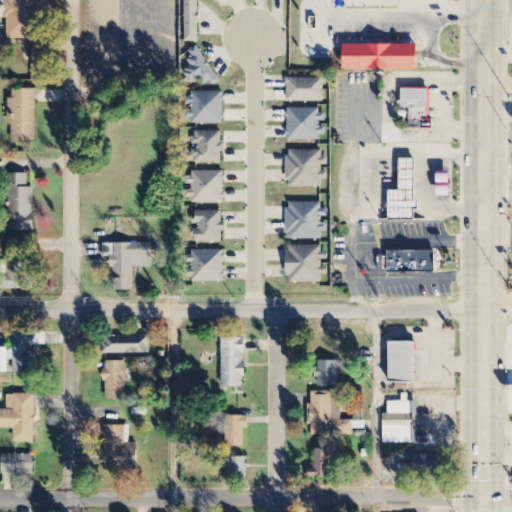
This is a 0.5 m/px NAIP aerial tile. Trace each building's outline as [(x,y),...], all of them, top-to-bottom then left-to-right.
[(199,42),(199,0),(185,0),(185,41),(199,42)] [(345,45),(345,69),(419,69),(419,45),(345,45)] [(193,85),(201,80),(206,88),(219,80),(199,46),(190,51),(195,60),(182,67),(193,85)] [(323,102),(323,78),(287,79),(288,102),(323,102)] [(401,86),(401,107),(408,107),(408,120),(429,120),(429,86),(401,86)] [(36,142),(37,90),(12,89),(12,98),(7,98),(7,127),(12,128),(11,141),(36,142)] [(224,92),(192,92),(192,111),(186,111),(186,123),(224,124),(224,92)] [(288,110),(288,140),(326,139),(326,109),(288,110)] [(223,131),(195,132),(195,146),(192,146),(192,163),(223,163),(223,131)] [(322,188),(322,180),(329,180),(329,168),(329,157),(322,157),(322,151),(288,151),(287,187),(322,188)] [(399,156),(398,188),(388,188),(388,218),(415,219),(416,156),(399,156)] [(225,203),(225,172),(186,172),(186,188),(186,203),(225,203)] [(34,231),(34,187),(28,187),(28,174),(11,174),(11,231),(34,231)] [(321,240),(321,232),(328,232),(328,220),(329,204),(288,204),(288,240),(321,240)] [(224,210),(186,210),(186,225),(194,225),(194,242),(222,243),(222,232),(224,232),(224,210)] [(31,237),(8,237),(8,275),(1,275),(0,289),(30,290),(31,237)] [(105,243),(105,263),(114,264),(113,291),(134,291),(134,268),(152,268),(152,243),(105,243)] [(322,246),(288,246),(288,276),(293,276),(293,283),(322,282),(322,275),(330,275),(330,252),(323,252),(322,246)] [(388,249),(388,271),(435,271),(435,249),(388,249)] [(225,282),(225,251),(186,251),(187,283),(225,282)] [(104,355),(150,354),(149,335),(104,336),(104,355)] [(244,388),(245,339),(222,338),(222,387),(244,388)] [(390,342),(390,383),(416,383),(416,343),(390,342)] [(125,361),(105,362),(106,401),(126,401),(125,361)] [(339,372),(344,372),(344,362),(319,361),(318,386),(338,387),(339,372)] [(334,392),(312,392),(312,404),(310,404),(310,436),(333,435),(333,430),(341,429),(342,435),(353,435),(352,421),(341,421),(341,406),(334,406),(334,392)] [(15,443),(35,443),(35,395),(7,395),(7,410),(1,410),(1,429),(15,430),(15,443)] [(415,443),(415,402),(389,402),(388,414),(384,414),(384,443),(415,443)] [(244,447),(245,429),(248,429),(249,417),(231,416),(231,447),(244,447)] [(129,443),(130,426),(103,426),(102,468),(137,469),(138,443),(129,443)] [(316,468),(310,468),(310,478),(331,477),(330,449),(315,450),(316,468)] [(2,475),(33,476),(34,455),(2,455),(2,475)] [(444,456),(415,455),(415,474),(444,475),(444,456)] [(247,458),(224,457),(223,478),(247,478),(247,458)]
